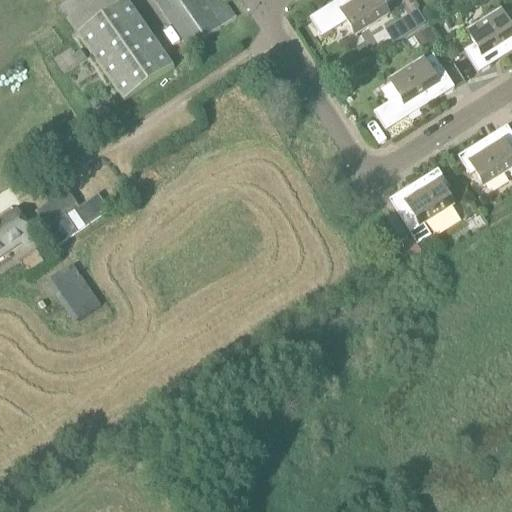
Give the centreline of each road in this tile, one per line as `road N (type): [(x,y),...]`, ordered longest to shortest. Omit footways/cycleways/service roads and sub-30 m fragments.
road 1 (residential): [(382,181),(260,11)]
road 2 (residential): [(382,181),(511,98)]
